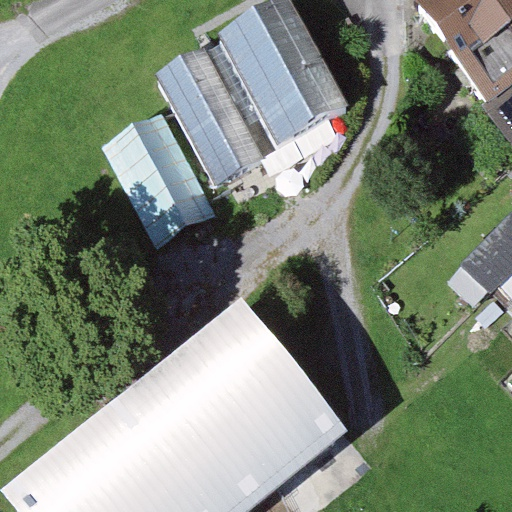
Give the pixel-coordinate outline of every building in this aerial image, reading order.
[(511,153),(511,0),(435,0),(440,6),(417,23),(511,153)] [(261,141),(275,165),(346,124),(284,17),(215,56),(220,64),(157,100),(216,199),(261,173),(246,149),(261,141)] [(134,252),(194,220),(145,128),(85,160),(134,252)] [(507,308),(511,313),(511,224),(462,272),(490,301),(497,295),(507,308)] [(10,511),(281,511),(352,456),(247,324),(10,511)]
